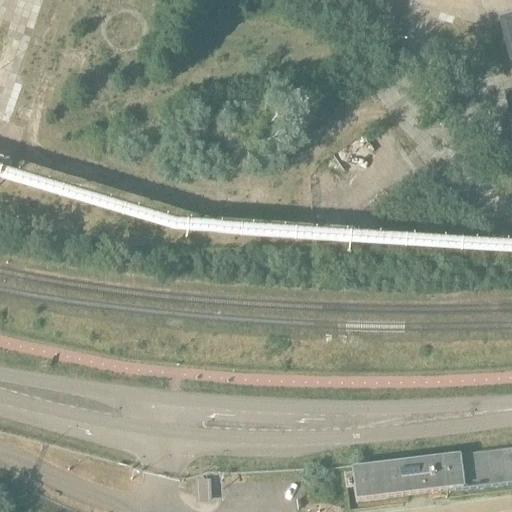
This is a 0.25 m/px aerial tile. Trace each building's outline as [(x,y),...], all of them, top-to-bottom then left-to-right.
[(508,28),(499,31),(507,66),(511,65),(511,92),(501,96),(502,97),(510,130),(511,137),(511,139),(511,138),(511,28),(508,29),(508,28)] [(0,228),(95,243),(98,209),(6,195),(0,228)] [(216,219),(98,209),(95,243),(217,254),(314,246),(311,212),(216,219)] [(464,489),(511,483),(511,451),(501,452),(460,457),(464,489)] [(460,457),(352,471),(356,503),(464,489),(460,457)] [(197,485),(198,503),(207,502),(207,484),(197,485)]
